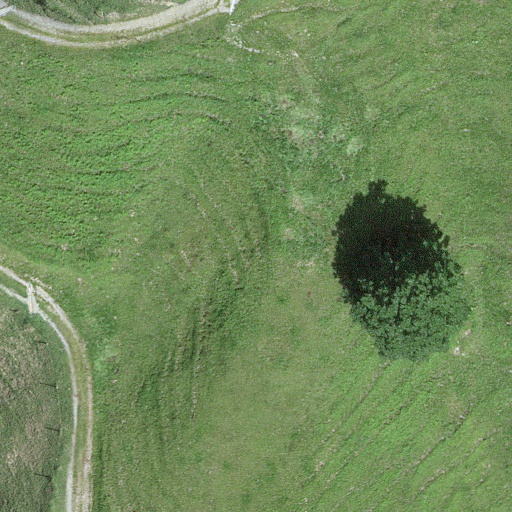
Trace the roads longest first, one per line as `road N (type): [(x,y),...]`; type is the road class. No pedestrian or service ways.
road 1 (track): [(0,264),(60,311),(96,373),(90,511)]
road 2 (track): [(236,0),(223,10),(82,43),(0,5)]
